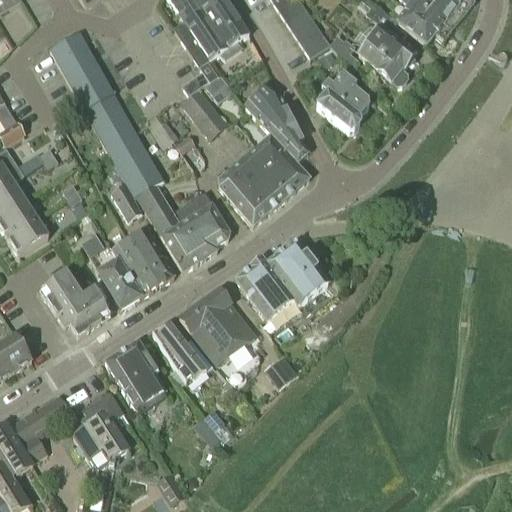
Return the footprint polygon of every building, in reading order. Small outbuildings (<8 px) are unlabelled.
[(17,0),(0,0),(0,16),(21,6),(17,0)] [(75,0),(84,12),(102,0),(75,0)] [(197,6),(193,0),(163,0),(183,29),(201,16),(197,6)] [(204,20),(224,6),(219,0),(193,0),(197,6),(201,16),(204,20)] [(294,0),(282,0),(271,8),(277,17),(297,4),(294,0)] [(449,38),(463,22),(456,15),(459,11),(446,0),(396,0),(408,10),(413,5),(449,38)] [(446,0),(459,11),(456,15),(463,22),(473,10),(466,3),(467,0),(446,0)] [(297,4),(277,17),(283,27),(304,13),(297,4)] [(408,10),(394,27),(424,52),(433,42),(441,48),(449,38),(413,5),(408,10)] [(201,16),(183,29),(173,36),(198,74),(205,69),(218,61),(224,65),(242,54),(239,47),(247,42),(224,6),(204,20),(201,16)] [(383,31),(389,25),(384,20),(385,19),(373,10),(364,22),(370,27),(365,32),(359,27),(347,42),(353,48),(351,50),(344,44),(342,47),(337,42),(328,52),(344,65),(341,68),(350,75),(357,67),(349,60),(352,57),(356,61),(382,30),(383,31)] [(310,23),(304,13),(283,27),(290,36),(310,23)] [(310,23),(290,36),(296,45),(316,32),(310,23)] [(389,25),(383,31),(381,32),(356,61),(375,77),(375,78),(391,91),(392,90),(396,94),(402,92),(407,86),(406,81),(402,77),(403,76),(404,77),(416,61),(401,48),(407,41),(389,25)] [(322,41),(316,32),(296,45),(302,55),(322,41)] [(136,204),(156,193),(163,188),(77,39),(49,56),(125,190),(134,205),(136,204)] [(329,51),(322,41),(302,55),(309,65),(329,51)] [(495,58),(490,54),(487,59),(486,60),(497,67),(500,68),(502,68),(505,66),(506,64),(506,62),(506,60),(504,58),(503,57),(501,56),(499,56),(495,58)] [(318,64),(325,74),(335,67),(329,57),(318,64)] [(216,85),(205,69),(198,74),(201,78),(209,90),(216,85)] [(209,90),(201,78),(181,92),(187,102),(201,92),(203,94),(209,90)] [(359,132),(359,124),(368,113),(367,106),(353,95),(356,91),(342,79),(331,92),(327,88),(320,96),(325,100),(314,113),(347,139),(354,138),(359,132)] [(270,139),(295,169),(307,160),(278,102),(265,90),(243,112),(270,139)] [(228,132),(199,95),(180,110),(209,147),(228,132)] [(0,137),(0,143),(5,151),(23,140),(15,128),(0,137)] [(173,148),(160,130),(150,137),(162,155),(173,148)] [(270,139),(253,154),(268,172),(259,178),(283,206),(309,185),(295,169),(270,139)] [(193,151),(187,143),(176,152),(181,160),(193,151)] [(253,154),(225,178),(264,222),(283,206),(259,178),(268,172),(253,154)] [(43,168),(53,162),(48,155),(38,162),(43,168)] [(0,195),(12,188),(12,189),(19,185),(2,158),(0,159),(0,195)] [(57,168),(53,162),(43,168),(47,175),(57,168)] [(264,222),(225,178),(218,185),(217,193),(251,232),(264,222)] [(0,221),(23,207),(12,189),(12,188),(0,195),(0,221)] [(142,219),(134,205),(125,190),(110,199),(127,228),(142,219)] [(66,204),(76,198),(72,191),(62,198),(66,204)] [(156,193),(136,204),(146,221),(166,209),(156,193)] [(76,198),(66,204),(70,211),(81,205),(76,198)] [(196,220),(179,230),(201,267),(216,258),(214,254),(226,247),(228,239),(204,200),(190,208),(196,220)] [(23,207),(0,221),(0,235),(6,244),(35,225),(23,207)] [(179,230),(166,209),(146,221),(182,279),(201,267),(179,230)] [(47,243),(35,225),(6,244),(18,262),(47,243)] [(127,247),(156,295),(175,284),(148,240),(140,239),(127,247)] [(138,306),(106,252),(103,254),(95,241),(81,250),(97,277),(96,278),(120,317),(138,306)] [(107,252),(106,252),(138,306),(156,295),(127,247),(111,257),(107,252)] [(327,290),(298,251),(291,250),(264,269),(261,265),(247,275),(248,276),(234,286),(265,328),(292,308),(295,313),(327,290)] [(56,321),(81,305),(64,280),(39,296),(56,321)] [(230,312),(218,295),(178,325),(214,373),(253,344),(230,313),(230,312)] [(93,298),(81,305),(56,321),(64,334),(69,330),(77,343),(100,328),(97,323),(106,318),(93,298)] [(309,350),(326,335),(308,315),(291,330),(309,350)] [(192,388),(201,382),(212,374),(190,345),(184,349),(169,331),(166,333),(164,331),(151,340),(184,390),(190,385),(192,388)] [(14,341),(0,350),(0,359),(12,379),(31,367),(14,341)] [(156,379),(137,348),(104,368),(132,416),(163,397),(153,381),(156,379)] [(0,386),(12,379),(0,359),(0,386)] [(297,382),(282,361),(263,374),(279,395),(297,382)] [(107,402),(81,419),(83,423),(79,426),(79,428),(83,433),(71,441),(94,478),(107,470),(113,471),(113,466),(126,457),(108,430),(120,422),(107,402)] [(69,422),(58,403),(34,418),(46,436),(69,422)] [(203,423),(210,432),(213,436),(222,429),(211,416),(203,423)] [(203,423),(192,431),(200,440),(210,432),(203,423)] [(8,435),(31,471),(42,464),(19,428),(8,435)] [(18,483),(33,474),(6,431),(0,434),(0,474),(4,472),(16,492),(19,490),(20,487),(18,483)] [(0,511),(28,511),(16,492),(4,472),(0,474),(0,511)] [(170,511),(186,503),(171,480),(155,489),(169,511),(170,511)]
